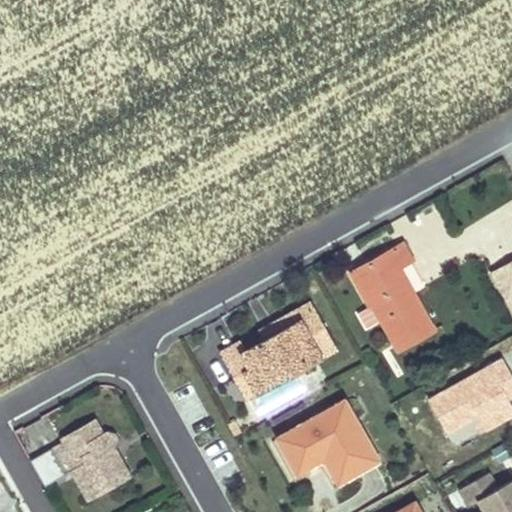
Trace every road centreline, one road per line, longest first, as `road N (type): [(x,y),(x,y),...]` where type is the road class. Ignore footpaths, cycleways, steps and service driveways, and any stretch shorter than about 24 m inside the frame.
road 1 (residential): [(124,347),(511,131)]
road 2 (residential): [(43,511),(1,432),(9,407),(124,347)]
road 3 (residential): [(124,347),(221,511)]
